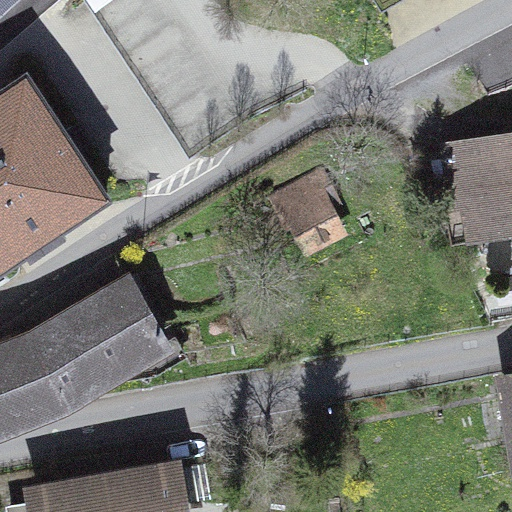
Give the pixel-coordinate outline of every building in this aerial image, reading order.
[(27,86),(0,105),(0,277),(108,203),(27,86)] [(511,136),(466,142),(478,236),(511,231),(511,136)] [(337,184),(293,208),(315,249),(359,225),(337,184)] [(141,270),(0,338),(0,427),(2,432),(178,346),(141,270)] [(233,511),(224,458),(51,490),(55,511),(233,511)]
